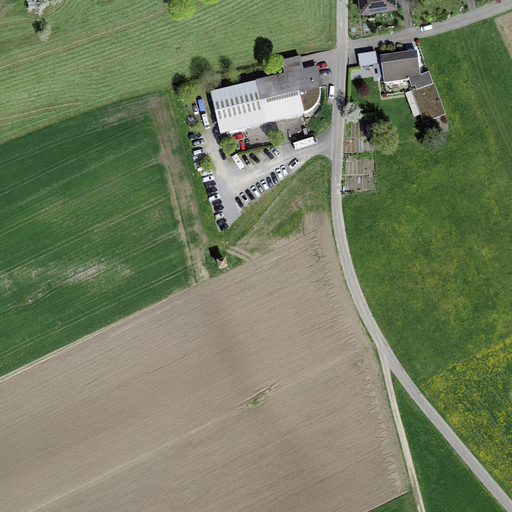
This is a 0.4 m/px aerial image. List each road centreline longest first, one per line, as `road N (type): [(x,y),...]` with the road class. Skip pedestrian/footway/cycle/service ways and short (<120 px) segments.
road 1 (unclassified): [(511,508),(416,395),(359,300),(335,194),(341,49)]
road 2 (residential): [(341,49),(511,1)]
road 3 (track): [(423,511),(382,344)]
